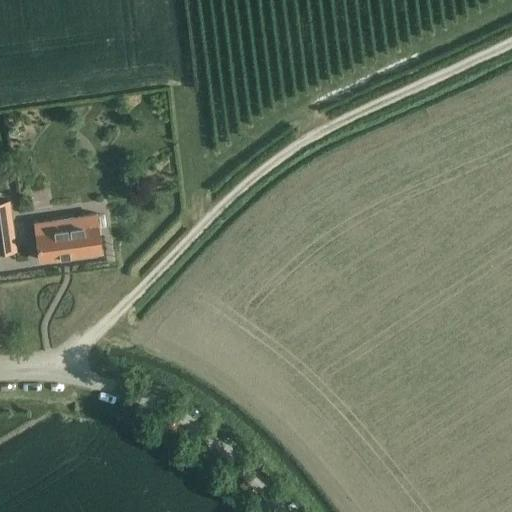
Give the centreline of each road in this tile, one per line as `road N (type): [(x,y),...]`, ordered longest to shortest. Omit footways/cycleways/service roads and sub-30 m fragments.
road 1 (track): [(65,373),(244,184),(310,138),(511,44)]
road 2 (unclassified): [(280,511),(222,449),(145,398),(65,373),(0,373)]
